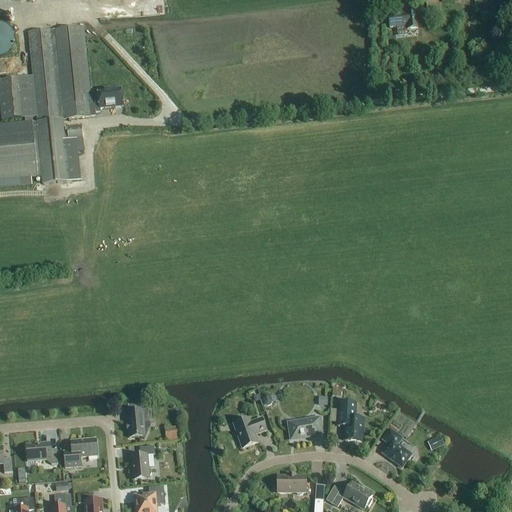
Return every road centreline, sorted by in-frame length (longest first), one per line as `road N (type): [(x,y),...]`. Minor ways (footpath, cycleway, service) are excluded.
road 1 (residential): [(227,511),(253,471),(318,456),(360,464),(434,511)]
road 2 (residential): [(0,429),(108,421),(116,511)]
